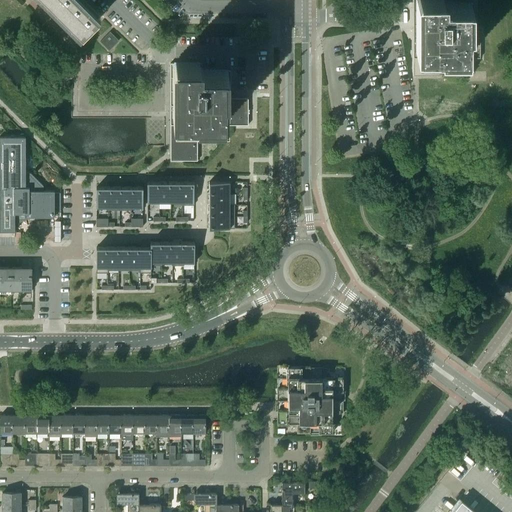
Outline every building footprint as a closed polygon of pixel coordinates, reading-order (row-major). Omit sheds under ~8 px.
[(43,0),(74,31),(76,29),(82,35),(98,19),(92,13),(94,11),(83,0),(43,0)] [(473,31),(473,4),(473,3),(471,3),(446,3),(446,5),(440,5),(440,0),(413,0),(413,5),(413,58),(413,75),(440,76),(441,58),(471,58),(480,58),(480,31),(473,31)] [(109,50),(118,41),(110,32),(100,42),(109,50)] [(248,125),(248,98),(230,98),(230,85),(230,70),(201,70),(201,63),(170,63),(170,64),(170,112),(170,153),(170,161),(197,161),(197,125),(210,125),(231,125),(248,125)] [(60,210),(60,193),(54,193),(54,191),(43,191),(43,186),(30,173),(25,173),(25,137),(0,136),(0,231),(14,231),(14,220),(17,220),(17,222),(24,219),(24,217),(54,217),(54,211),(60,211),(60,210)] [(159,182),(147,182),(147,202),(159,202),(159,182)] [(170,182),(159,182),(159,202),(170,202),(170,182)] [(182,182),(170,182),(170,202),(182,202),(182,182)] [(194,182),(182,182),(182,202),(194,202),(194,182)] [(229,182),(209,182),(209,194),(229,194),(229,182)] [(108,187),(96,187),(96,207),(108,207),(108,187)] [(119,187),(108,187),(108,207),(119,207),(119,187)] [(131,187),(119,187),(119,207),(131,207),(131,187)] [(143,187),(131,187),(131,207),(143,207),(143,187)] [(209,194),(209,206),(229,206),(229,194),(209,194)] [(209,206),(209,218),(229,218),(229,206),(209,206)] [(209,218),(209,231),(229,231),(229,218),(209,218)] [(161,242),(150,242),(150,247),(150,262),(151,262),(161,262),(161,242)] [(172,262),(172,242),(161,242),(161,262),(172,262)] [(183,263),(183,242),(172,242),(172,262),(183,263)] [(194,262),(194,242),(183,242),(183,263),(194,262)] [(96,247),(96,268),(107,268),(107,247),(96,247)] [(118,268),(118,247),(107,247),(107,268),(118,268)] [(129,268),(129,247),(118,247),(118,268),(129,268)] [(140,268),(140,247),(129,247),(129,268),(140,268)] [(150,262),(150,247),(140,247),(140,268),(151,268),(151,262),(150,262)] [(0,289),(10,290),(10,268),(0,267),(0,289)] [(20,290),(20,268),(10,268),(10,290),(20,290)] [(30,290),(31,268),(20,268),(20,290),(30,290)] [(343,411),(343,400),(344,400),(345,389),(343,389),(343,377),(321,377),(321,367),(288,367),(287,388),(277,388),(277,400),(277,422),(298,422),(298,433),(332,433),(332,411),(343,411)] [(0,432),(12,432),(12,415),(0,415),(0,430),(0,432)] [(24,432),(24,415),(12,415),(12,432),(24,432)] [(36,432),(36,415),(24,415),(24,432),(36,432)] [(48,432),(48,415),(36,415),(36,432),(48,432)] [(60,432),(60,415),(48,415),(48,432),(48,437),(60,437),(60,432)] [(72,432),(72,415),(60,415),(60,432),(72,432)] [(84,432),(84,415),(72,415),(72,432),(84,432)] [(96,437),(96,432),(96,415),(84,415),(84,432),(84,437),(96,437)] [(108,432),(108,415),(96,415),(96,432),(108,432)] [(120,432),(120,415),(108,415),(108,432),(120,432)] [(132,432),(132,415),(120,415),(120,432),(132,432)] [(144,432),(144,415),(132,415),(132,432),(144,432)] [(156,432),(156,415),(144,415),(144,432),(156,432)] [(168,437),(168,415),(156,415),(156,432),(156,437),(168,437)] [(180,437),(180,415),(168,415),(168,437),(180,437)] [(192,432),(192,415),(180,415),(180,437),(181,437),(181,432),(192,432)] [(205,432),(205,415),(192,415),(192,432),(205,432)] [(0,465),(12,465),(12,459),(6,459),(6,453),(0,453),(0,465)] [(24,465),(24,459),(19,459),(19,453),(12,453),(12,459),(12,465),(24,465)] [(36,465),(36,459),(30,459),(30,453),(24,453),(24,459),(24,465),(36,465)] [(48,465),(48,459),(42,459),(42,453),(36,453),(36,459),(36,465),(48,465)] [(60,465),(60,459),(54,459),(54,454),(48,453),(48,459),(48,465),(60,465)] [(72,465),(72,459),(66,459),(66,453),(60,453),(60,459),(60,465),(72,465)] [(84,465),(84,459),(78,459),(78,454),(72,453),(72,459),(72,465),(84,465)] [(96,465),(96,459),(90,459),(90,453),(84,453),(84,459),(84,465),(96,465)] [(108,465),(108,459),(102,459),(102,453),(96,453),(96,459),(96,465),(108,465)] [(120,465),(120,459),(114,459),(114,453),(108,453),(108,459),(108,465),(120,465)] [(132,465),(132,459),(126,459),(126,453),(120,453),(120,459),(120,465),(132,465)] [(144,465),(144,459),(138,459),(138,453),(132,453),(132,459),(132,465),(144,465)] [(156,465),(156,459),(151,459),(151,453),(144,453),(144,459),(144,465),(156,465)] [(168,465),(168,459),(162,459),(162,453),(156,454),(156,459),(156,465),(168,465)] [(180,465),(180,459),(174,459),(174,453),(168,453),(168,459),(168,465),(180,465)] [(192,465),(192,459),(187,459),(187,453),(180,453),(180,459),(180,465),(192,465)] [(205,465),(205,459),(198,459),(199,454),(192,453),(192,459),(192,465),(205,465)] [(293,504),(293,494),(304,494),(304,482),(281,482),(281,504),(293,504)] [(20,505),(20,492),(2,492),(2,505),(20,505)] [(138,511),(138,504),(138,493),(116,493),(116,505),(127,505),(126,511),(138,511)] [(216,504),(216,493),(205,493),(193,493),(193,505),(204,505),(204,511),(215,511),(216,504)] [(80,509),(80,496),(63,496),(63,509),(80,509)] [(475,511),(461,500),(451,511),(475,511)]
